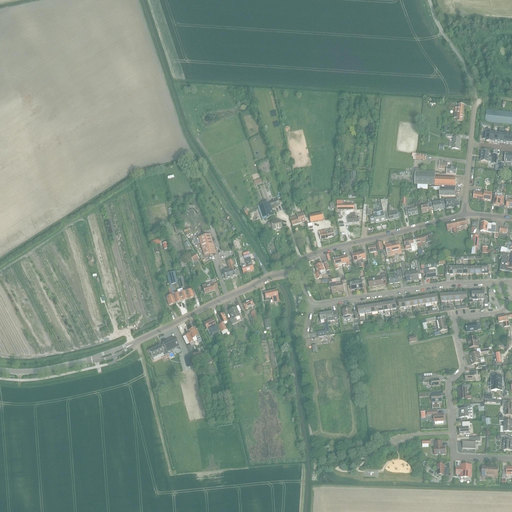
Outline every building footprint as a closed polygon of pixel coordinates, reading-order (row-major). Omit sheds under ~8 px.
[(457,121),(459,122),(462,122),(464,106),(459,105),(458,108),(456,108),(455,113),(458,113),(457,121)] [(511,124),(511,112),(486,110),(485,122),(511,124)] [(491,141),(492,133),(483,132),(482,139),(485,139),(485,141),(491,141)] [(459,149),(460,138),(453,137),(452,142),(450,142),(449,147),(452,147),(452,149),(459,149)] [(491,153),(491,157),(487,157),(488,151),(480,150),(479,161),(487,162),(487,161),(490,161),(490,163),(494,163),(495,154),(491,153)] [(446,174),(456,175),(456,168),(447,167),(447,163),(442,163),(443,161),(439,161),(439,162),(439,169),(447,169),(446,174)] [(455,187),(456,178),(435,177),(435,174),(415,172),(414,184),(455,187)] [(491,201),(492,194),(484,192),(484,193),(474,192),(473,199),(491,201)] [(495,193),(494,198),(493,205),(500,206),(500,204),(503,205),(504,197),(501,196),(502,194),(495,193)] [(445,200),(446,209),(454,208),(453,203),(455,203),(454,199),(445,200)] [(277,206),(279,205),(277,200),(257,207),(262,220),(267,218),(268,220),(272,219),(272,217),(273,216),(270,208),(277,205),(277,206)] [(374,216),(369,217),(371,223),(375,222),(375,223),(386,221),(389,220),(387,211),(386,211),(387,207),(388,200),(385,200),(381,200),(383,208),(382,208),(383,212),(384,213),(374,216)] [(441,202),(432,203),(434,211),(442,210),(442,209),(445,209),(444,200),(442,200),(442,202),(441,202)] [(337,210),(354,209),(354,204),(340,204),(340,201),(337,201),(337,210)] [(429,209),(432,209),(431,202),(427,203),(427,205),(421,206),(422,213),(430,212),(429,209)] [(409,216),(418,214),(417,207),(404,209),(406,214),(408,214),(409,216)] [(388,212),(390,220),(399,218),(399,217),(402,217),(400,212),(398,212),(397,211),(391,212),(388,212)] [(292,226),(299,223),(306,222),(303,213),(296,215),(297,216),(290,219),(292,226)] [(310,223),(323,220),(321,213),(308,216),(310,223)] [(456,228),(467,225),(466,220),(446,224),(447,229),(453,228),(453,231),(456,230),(456,228)] [(272,230),(282,228),(280,221),(270,223),(271,224),(268,224),(269,228),(272,227),(272,230)] [(481,223),(480,232),(481,232),(485,232),(491,233),(495,233),(496,225),(492,225),(492,224),(488,224),(485,223),(482,222),(482,223),(481,223)] [(324,230),(318,232),(320,240),(333,237),(331,229),(327,230),(327,231),(324,231),(324,230)] [(210,234),(198,238),(204,258),(216,254),(210,234)] [(416,239),(417,244),(418,249),(419,255),(424,254),(421,247),(423,247),(422,243),(426,242),(426,243),(428,242),(430,242),(434,241),(433,235),(429,236),(429,238),(428,238),(428,236),(416,239)] [(405,250),(412,249),(412,251),(413,251),(415,251),(415,250),(418,249),(417,244),(414,244),(413,239),(410,240),(404,241),(405,250)] [(399,242),(385,245),(388,256),(395,254),(394,252),(397,251),(398,253),(401,253),(399,242)] [(374,256),(377,255),(375,246),(368,247),(369,254),(374,253),(374,256)] [(503,253),(501,268),(500,270),(511,272),(511,254),(506,253),(507,249),(502,248),(501,251),(501,252),(503,253)] [(358,253),(362,267),(362,269),(364,268),(363,263),(361,264),(360,260),(366,259),(364,251),(358,253)] [(362,267),(358,253),(352,254),(354,262),(357,261),(358,264),(359,264),(360,267),(362,267)] [(193,263),(199,259),(196,254),(190,257),(193,263)] [(341,258),(342,265),(347,263),(348,266),(350,266),(348,256),(341,258)] [(334,259),(336,268),(336,270),(339,269),(338,266),(342,265),(341,258),(334,259)] [(411,272),(413,281),(419,280),(418,275),(421,275),(419,264),(419,260),(416,261),(416,265),(417,271),(411,272)] [(227,262),(229,268),(224,270),(224,271),(223,272),(223,274),(225,280),(237,276),(234,269),(232,261),(227,262)] [(315,266),(316,268),(317,272),(316,272),(319,279),(322,277),(320,272),(325,271),(322,263),(315,266)] [(405,273),(405,267),(404,263),(401,263),(401,267),(403,277),(406,277),(407,282),(413,281),(411,272),(405,273)] [(241,267),(242,268),(243,274),(253,270),(251,264),(241,267)] [(492,273),(491,268),(491,265),(488,265),(488,267),(482,267),(482,275),(489,275),(489,274),(492,273)] [(182,292),(183,292),(182,289),(177,291),(178,294),(175,295),(172,285),(177,284),(172,266),(165,268),(169,286),(172,294),(172,296),(175,304),(185,300),(182,292)] [(447,266),(447,268),(447,274),(450,274),(450,276),(456,276),(456,268),(450,268),(450,266),(447,266)] [(435,270),(435,268),(434,268),(429,269),(423,270),(424,275),(427,274),(427,279),(437,277),(435,270)] [(399,278),(402,277),(400,270),(397,271),(398,274),(395,275),(395,276),(389,277),(390,284),(399,283),(399,278)] [(382,280),(385,279),(385,274),(381,274),(382,277),(375,278),(375,279),(368,280),(369,287),(375,286),(375,285),(383,284),(382,280)] [(343,284),(347,284),(346,277),(342,278),(342,282),(340,282),(340,283),(336,284),(336,283),(331,283),(332,293),(334,293),(334,291),(339,291),(340,292),(344,291),(343,284)] [(363,287),(366,287),(365,277),(361,278),(362,281),(350,282),(351,290),(363,288),(363,287)] [(202,286),(204,294),(215,291),(214,288),(217,287),(215,279),(211,280),(212,282),(202,286)] [(182,292),(185,300),(194,298),(191,290),(183,292),(182,292)] [(273,303),(279,302),(276,290),(264,293),(265,299),(272,298),(273,303)] [(479,300),(478,292),(472,292),(472,296),(469,296),(470,303),(473,303),(473,301),(479,300)] [(478,292),(479,300),(485,300),(485,302),(488,302),(488,295),(485,295),(485,292),(478,292)] [(175,304),(172,296),(166,297),(168,306),(175,304)] [(246,310),(254,306),(251,300),(243,304),(246,310)] [(354,319),(358,319),(357,311),(353,312),(353,313),(352,313),(352,309),(350,309),(349,307),(344,308),(344,310),(343,310),(344,317),(348,316),(348,317),(351,317),(351,316),(353,315),(354,319)] [(229,319),(232,325),(238,322),(236,318),(239,317),(235,308),(229,311),(232,318),(229,319)] [(339,320),(337,312),(333,313),(333,312),(329,312),(328,310),(326,311),(326,313),(327,320),(328,326),(331,326),(330,322),(334,321),(339,320)] [(253,319),(256,317),(253,312),(250,313),(251,314),(248,316),(252,323),(254,322),(253,319)] [(227,321),(223,314),(217,317),(221,324),(218,326),(219,327),(218,327),(221,333),(221,332),(223,335),(228,332),(227,329),(224,323),(227,321)] [(511,317),(511,314),(498,317),(499,323),(503,322),(504,327),(509,326),(508,319),(511,318),(511,317)] [(207,330),(208,329),(210,334),(211,338),(220,333),(218,330),(215,325),(212,319),(203,323),(207,330)] [(478,330),(481,330),(480,324),(477,324),(477,323),(466,325),(467,332),(478,331),(478,330)] [(447,325),(438,327),(439,332),(434,333),(435,336),(441,335),(440,332),(448,330),(447,325)] [(197,340),(198,343),(201,342),(194,328),(188,331),(190,334),(185,336),(189,344),(189,343),(191,346),(194,344),(193,342),(197,340)] [(470,342),(471,348),(479,347),(478,337),(468,339),(468,342),(470,342)] [(167,354),(180,348),(175,339),(163,345),(164,345),(167,352),(167,354)] [(163,355),(163,354),(167,352),(164,345),(161,347),(160,346),(149,351),(154,362),(161,358),(160,356),(163,355)] [(193,366),(191,357),(185,358),(186,361),(187,361),(188,367),(193,366)] [(204,367),(207,364),(213,361),(211,358),(208,360),(207,359),(208,359),(208,358),(203,361),(204,367)] [(480,358),(471,360),(472,365),(479,364),(480,367),(486,366),(486,363),(481,363),(480,358)] [(475,374),(477,374),(476,371),(470,372),(470,375),(465,375),(466,381),(475,380),(475,374)] [(431,387),(440,386),(439,380),(433,380),(433,377),(424,377),(424,383),(431,383),(431,387)] [(491,391),(502,391),(502,377),(491,377),(491,382),(488,382),(488,383),(488,385),(488,386),(491,386),(491,391)] [(467,399),(471,399),(471,395),(467,395),(467,389),(471,389),(471,385),(462,385),(462,389),(459,389),(459,400),(467,399)] [(511,401),(502,401),(502,404),(505,405),(505,415),(511,415),(511,404),(511,401)] [(472,407),(470,407),(470,404),(463,404),(464,408),(460,409),(461,418),(467,417),(467,419),(473,418),(472,407)] [(444,424),(443,421),(444,421),(443,414),(437,415),(437,411),(427,412),(428,415),(434,415),(435,422),(435,424),(444,424)] [(504,421),(504,427),(511,426),(511,421),(506,421),(506,419),(499,418),(499,421),(504,421)] [(463,427),(459,428),(460,435),(469,434),(469,427),(470,427),(470,424),(472,424),(472,422),(470,422),(463,422),(463,427)] [(463,448),(475,449),(475,442),(480,442),(481,438),(472,437),(471,441),(463,441),(463,448)] [(503,451),(511,451),(511,446),(511,441),(511,439),(511,438),(504,438),(504,441),(503,441),(503,451)] [(435,455),(445,455),(445,447),(442,447),(442,442),(435,442),(435,448),(434,448),(435,455)] [(444,468),(444,465),(437,465),(437,473),(436,473),(436,476),(439,476),(439,475),(444,475),(444,476),(449,476),(449,469),(446,469),(444,468)] [(456,467),(456,475),(460,475),(460,477),(468,478),(468,477),(471,477),(472,465),(467,465),(467,466),(465,466),(465,465),(460,465),(460,468),(456,467)] [(483,466),(482,475),(487,475),(486,476),(497,477),(498,467),(490,467),(490,466),(483,466)] [(506,475),(511,475),(511,467),(507,467),(506,471),(502,471),(502,478),(506,478),(506,475)]
